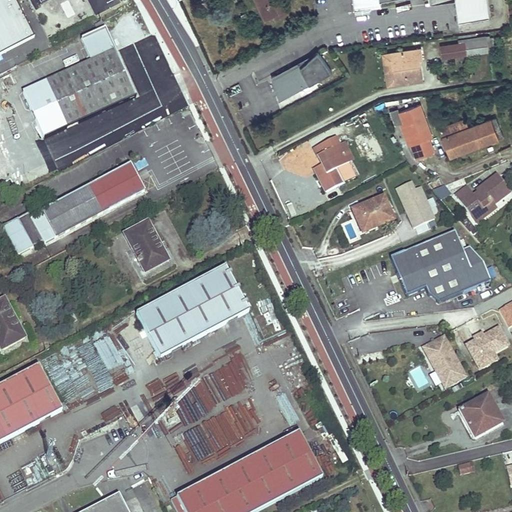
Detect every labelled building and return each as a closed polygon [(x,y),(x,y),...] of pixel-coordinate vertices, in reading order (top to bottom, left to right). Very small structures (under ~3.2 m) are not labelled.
[(0,0),(0,55),(35,37),(15,0),(0,0)] [(54,33),(82,19),(71,0),(56,0),(41,8),(54,33)] [(271,0),(255,0),(265,19),(274,14),(276,18),(286,13),(280,0),(278,0),(273,2),(271,0)] [(353,0),(355,10),(381,6),(380,0),(456,0),(459,21),(490,17),(487,0),(353,0)] [(106,28),(102,21),(96,24),(96,25),(99,31),(105,28),(106,28)] [(92,62),(23,93),(32,113),(44,138),(135,97),(127,78),(105,30),(82,40),(92,62)] [(486,41),(442,47),(443,58),(487,52),(486,41)] [(300,66),(318,49),(271,76),(300,66)] [(280,99),(332,71),(318,49),(300,66),(271,76),(280,99)] [(420,50),(385,55),(388,84),(421,80),(418,58),(421,58),(420,50)] [(421,105),(400,112),(409,137),(407,137),(410,145),(412,144),(417,158),(433,152),(429,138),(432,137),(421,105)] [(409,137),(400,112),(398,108),(391,111),(396,124),(402,122),(407,137),(409,137)] [(456,123),(440,129),(451,156),(504,136),(497,117),(459,131),(456,123)] [(355,178),(347,164),(339,147),(335,139),(313,150),(321,166),(323,170),(315,174),(325,193),(344,183),(355,178)] [(352,161),(343,145),(339,147),(347,164),(352,161)] [(28,214),(2,227),(18,256),(33,248),(32,247),(43,241),(44,245),(144,191),(130,165),(30,218),(28,214)] [(466,188),(455,196),(468,214),(473,210),(481,220),(496,208),(494,205),(510,193),(497,176),(476,192),(477,194),(473,197),(466,188)] [(395,190),(413,229),(414,228),(433,220),(419,188),(414,190),(411,183),(395,190)] [(443,187),(432,192),(442,204),(451,196),(443,187)] [(382,199),(351,212),(356,223),(359,221),(363,231),(391,219),(382,199)] [(473,210),(468,214),(476,224),(481,220),(473,210)] [(433,220),(414,228),(417,235),(430,230),(429,229),(436,227),(433,220)] [(148,223),(125,234),(145,272),(167,260),(148,223)] [(491,283),(483,265),(469,249),(463,252),(455,233),(390,259),(406,298),(425,290),(428,297),(439,305),(491,283)] [(224,267),(136,314),(160,360),(249,312),(224,267)] [(4,300),(0,302),(0,346),(2,350),(24,338),(4,300)] [(511,305),(499,312),(508,329),(511,326),(511,305)] [(476,342),(466,347),(476,365),(494,355),(508,347),(499,329),(483,338),(476,342)] [(467,378),(444,337),(423,349),(436,373),(440,371),(449,388),(467,378)] [(114,340),(80,349),(89,383),(123,374),(114,340)] [(494,355),(476,365),(479,371),(497,361),(494,355)] [(0,444),(8,440),(62,412),(38,366),(0,386),(0,444)] [(449,388),(440,371),(436,373),(445,390),(449,388)] [(487,396),(459,411),(474,438),(502,423),(487,396)] [(106,422),(120,413),(115,404),(101,413),(106,422)] [(182,429),(188,457),(244,446),(239,423),(232,425),(230,418),(182,429)] [(85,453),(130,434),(125,423),(80,443),(85,453)] [(298,433),(171,501),(176,511),(259,511),(322,478),(298,433)] [(472,464),(457,466),(459,477),(474,474),(472,464)] [(127,511),(118,495),(111,499),(85,511),(127,511)]
